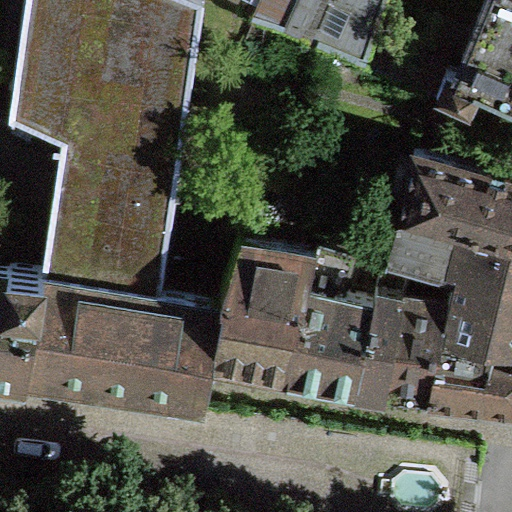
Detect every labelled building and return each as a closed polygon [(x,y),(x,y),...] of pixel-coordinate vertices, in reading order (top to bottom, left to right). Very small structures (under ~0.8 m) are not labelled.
[(13,111),(10,127),(29,136),(37,118),(62,130),(41,266),(165,285),(179,194),(172,193),(200,0),(25,0),(13,82),(9,109),(13,111)] [(253,6),(251,12),(363,57),(380,0),(256,0),(259,1),(257,8),(253,6)] [(469,102),(478,84),(511,98),(511,0),(484,0),(457,67),(405,41),(419,0),(380,0),(363,57),(469,102)] [(398,206),(511,240),(511,172),(414,144),(398,206)] [(511,240),(398,206),(397,209),(380,204),(367,250),(384,254),(385,250),(411,258),(453,270),(447,294),(450,294),(441,331),(511,343),(511,240)] [(309,277),(306,277),(318,235),(317,233),(313,244),(243,229),(221,294),(210,350),(224,351),(288,364),(309,277)] [(352,246),(318,235),(306,277),(309,277),(288,364),(305,368),(356,378),(374,293),(341,285),(352,246)] [(375,294),(374,293),(356,378),(368,380),(385,382),(411,258),(385,250),(384,254),(375,294)] [(453,270),(411,258),(385,382),(404,384),(428,387),(440,330),(441,331),(450,294),(447,294),(453,270)] [(41,266),(0,259),(0,373),(22,377),(49,381),(204,405),(210,350),(221,294),(165,285),(41,266)] [(428,387),(428,389),(450,392),(511,399),(511,343),(441,331),(440,330),(428,387)]
